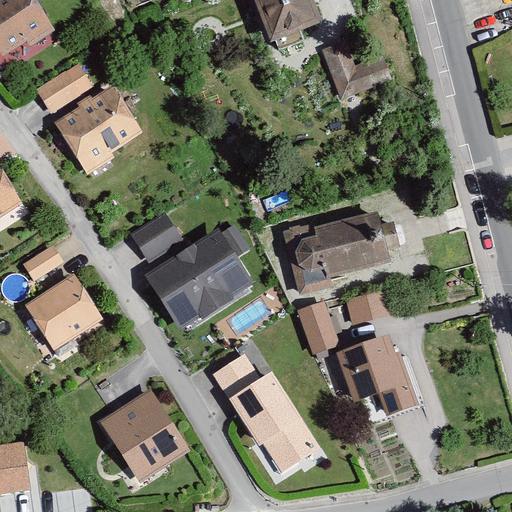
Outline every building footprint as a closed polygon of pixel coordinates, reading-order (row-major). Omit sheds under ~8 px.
[(39,0),(0,0),(0,44),(6,55),(30,40),(34,46),(58,31),(39,0)] [(319,0),(262,0),(277,41),(328,23),(319,0)] [(390,58),(355,64),(351,40),(327,44),(336,95),(395,85),(390,58)] [(83,62),(41,87),(55,110),(97,85),(83,62)] [(118,85),(59,121),(89,169),(148,132),(118,85)] [(0,159),(0,220),(28,204),(0,159)] [(168,209),(134,229),(155,263),(147,268),(182,325),(255,282),(221,226),(190,244),(168,209)] [(312,221),(285,227),(300,293),(339,284),(337,273),(398,260),(395,249),(405,247),(399,219),(384,222),(382,211),(313,226),(312,221)] [(57,243),(27,263),(38,280),(68,261),(57,243)] [(78,270),(28,301),(59,349),(108,318),(78,270)] [(329,299),(300,309),(315,351),(344,341),(329,299)] [(394,332),(341,350),(359,403),(412,385),(394,332)] [(263,376),(248,353),(218,371),(281,473),(325,447),(276,368),(263,376)] [(158,385),(105,418),(143,479),(196,446),(158,385)] [(27,437),(0,440),(0,492),(34,488),(27,437)]
